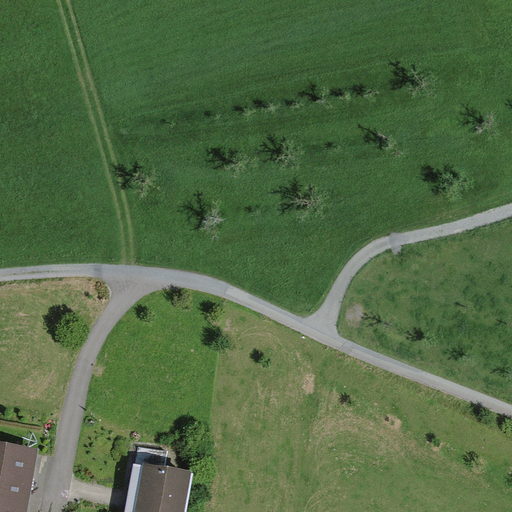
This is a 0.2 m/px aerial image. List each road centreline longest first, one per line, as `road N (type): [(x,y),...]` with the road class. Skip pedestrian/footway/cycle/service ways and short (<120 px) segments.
road 1 (track): [(511,413),(217,287),(141,275)]
road 2 (track): [(141,275),(97,337),(81,378),(55,511)]
road 3 (track): [(318,333),(364,253),(511,208)]
road 4 (track): [(141,275),(0,277)]
